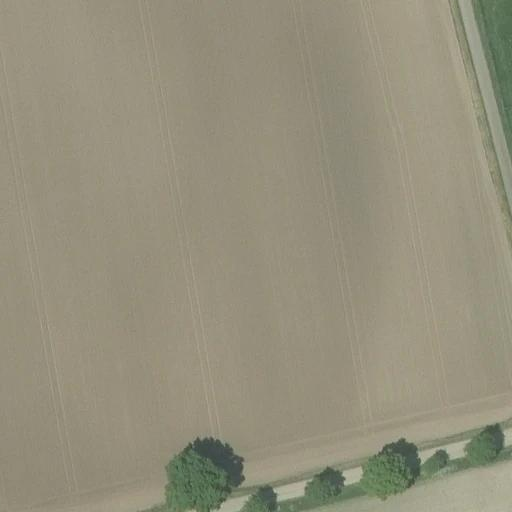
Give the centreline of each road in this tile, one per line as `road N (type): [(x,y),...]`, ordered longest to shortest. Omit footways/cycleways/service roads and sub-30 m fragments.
road 1 (track): [(218,511),(511,435)]
road 2 (track): [(511,209),(462,0)]
